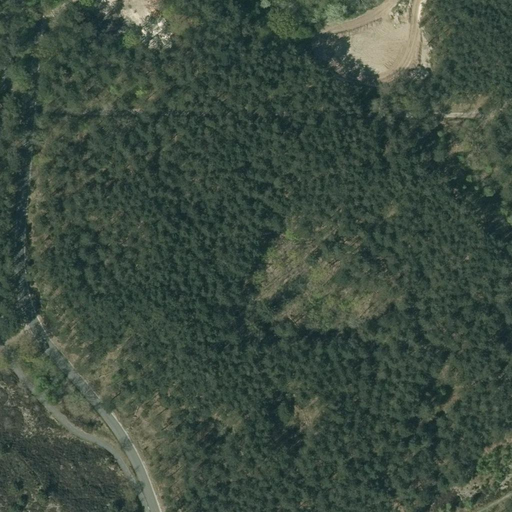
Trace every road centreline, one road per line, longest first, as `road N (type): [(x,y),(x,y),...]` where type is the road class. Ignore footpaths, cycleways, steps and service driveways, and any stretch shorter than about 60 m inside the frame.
road 1 (tertiary): [(155,511),(121,435),(35,328),(21,283),(39,0)]
road 2 (track): [(511,90),(483,117),(232,115),(30,110),(3,82)]
